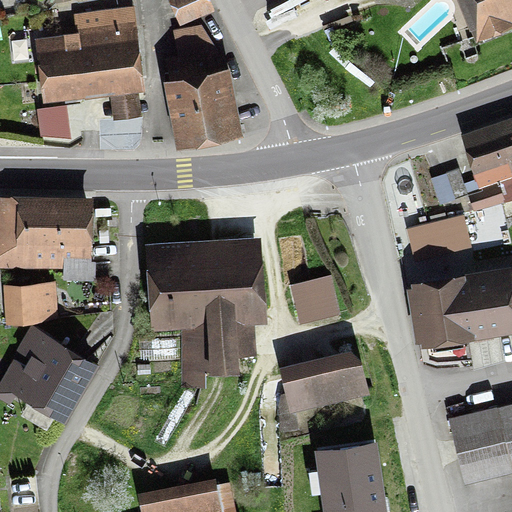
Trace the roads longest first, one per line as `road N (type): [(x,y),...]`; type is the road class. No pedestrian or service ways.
road 1 (residential): [(361,151),(441,511)]
road 2 (residential): [(137,180),(124,344),(58,458),(52,511)]
road 3 (residential): [(228,0),(304,164)]
road 4 (primary): [(137,180),(304,164)]
road 5 (primary): [(361,151),(511,97)]
road 6 (primary): [(0,179),(137,180)]
